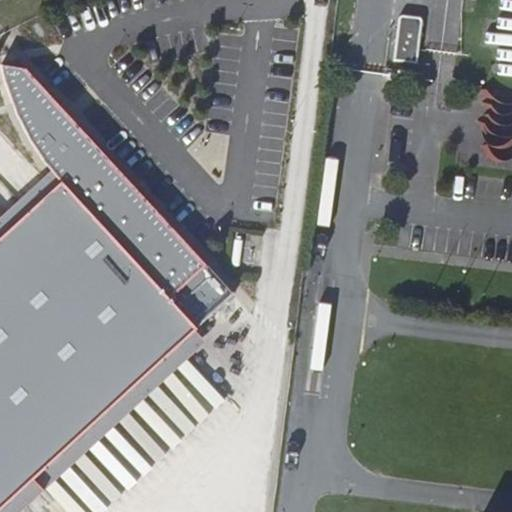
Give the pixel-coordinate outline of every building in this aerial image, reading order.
[(419,62),(424,21),(419,16),(401,14),(400,17),(394,60),(419,62)] [(198,327),(236,293),(166,216),(158,212),(99,148),(81,125),(65,107),(63,109),(30,74),(9,81),(5,65),(2,64),(0,83),(29,139),(44,160),(53,171),(61,181),(0,237),(0,511),(1,511),(197,330),(199,328),(198,327)] [(9,81),(30,74),(27,68),(5,65),(9,81)] [(0,219),(0,237),(61,181),(53,171),(0,219)] [(197,330),(1,511),(23,511),(208,341),(197,330)]
